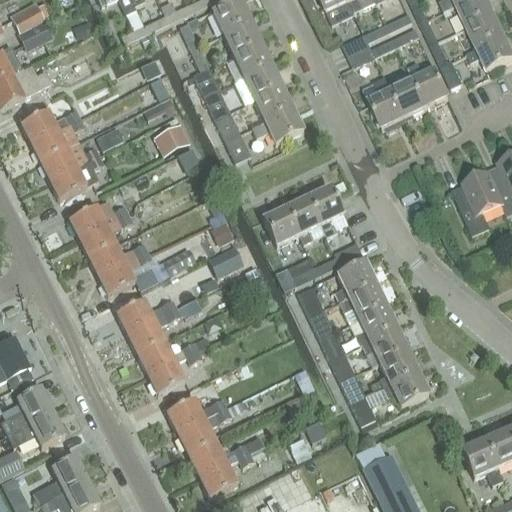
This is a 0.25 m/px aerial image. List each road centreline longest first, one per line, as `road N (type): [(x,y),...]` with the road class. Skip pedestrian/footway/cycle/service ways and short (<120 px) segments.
road 1 (tertiary): [(152,511),(34,275)]
road 2 (residential): [(511,346),(414,263),(394,240),(369,183)]
road 3 (residential): [(369,183),(283,0)]
road 4 (residential): [(369,183),(511,115)]
